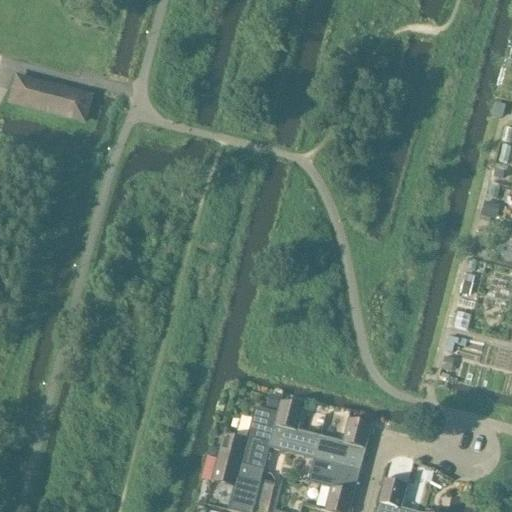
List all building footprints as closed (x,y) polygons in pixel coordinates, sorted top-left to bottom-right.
[(84,127),(91,102),(17,82),(10,108),(84,127)] [(268,399),(266,412),(275,415),(276,411),(277,411),(279,402),(268,399)] [(268,451),(269,451),(313,462),(314,462),(320,438),(298,433),(304,410),(280,404),(277,415),(278,415),(268,451)] [(223,437),(217,461),(263,473),(269,451),(268,451),(278,415),(277,415),(275,415),(266,412),(254,409),(246,443),(223,437)] [(320,438),(314,462),(360,473),(372,428),(348,421),(342,444),(320,438)] [(253,511),(263,473),(217,461),(211,484),(234,490),(227,511),(253,511)] [(349,511),(360,473),(314,462),(313,462),(307,485),(330,490),(324,511),(349,511)] [(383,482),(375,511),(407,511),(401,510),(407,488),(383,482)] [(267,511),(271,497),(263,496),(258,511),(267,511)]
